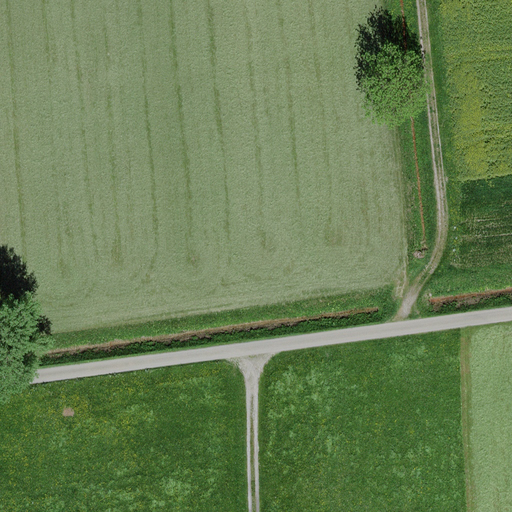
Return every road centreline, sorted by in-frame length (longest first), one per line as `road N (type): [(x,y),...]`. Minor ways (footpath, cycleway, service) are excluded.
road 1 (track): [(511,314),(0,384)]
road 2 (track): [(421,0),(441,207),(418,287),(389,330)]
road 3 (track): [(256,346),(261,511)]
